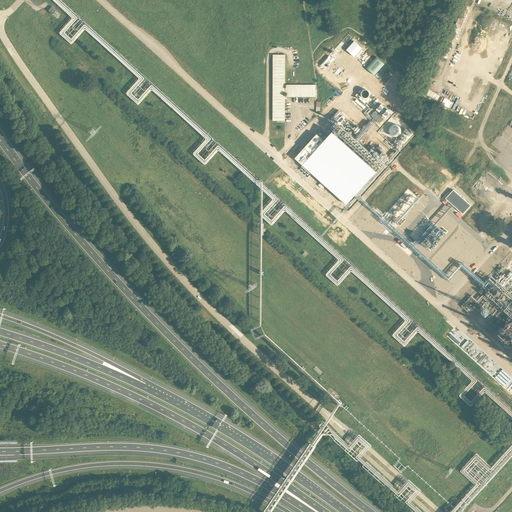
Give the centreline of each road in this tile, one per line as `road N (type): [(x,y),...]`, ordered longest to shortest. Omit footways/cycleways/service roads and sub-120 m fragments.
road 1 (motorway): [(369,511),(172,339),(0,140)]
road 2 (motorway): [(0,345),(170,415),(323,511)]
road 3 (motorway): [(0,451),(122,446),(187,454),(244,474),(307,511)]
road 4 (motorway): [(0,490),(92,464),(152,464),(214,476),(287,511)]
road 5 (motorway): [(346,511),(145,386)]
road 6 (motorway): [(145,386),(94,354),(0,315)]
road 7 (motorway): [(145,386),(0,331)]
road 8 (track): [(511,60),(459,173)]
